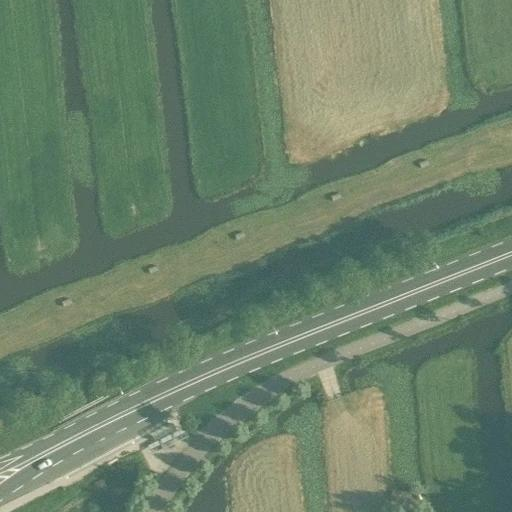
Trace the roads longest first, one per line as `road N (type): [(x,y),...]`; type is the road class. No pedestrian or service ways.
road 1 (primary): [(44,453),(181,386),(511,253)]
road 2 (unclassified): [(153,511),(195,450),(268,389),(511,287)]
